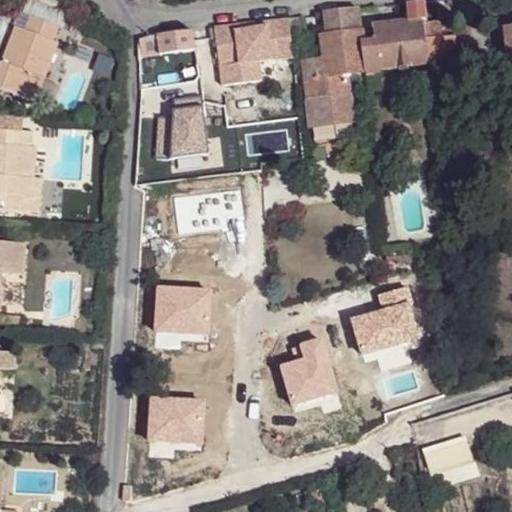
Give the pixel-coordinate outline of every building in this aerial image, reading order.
[(425,27),(423,6),(404,7),(406,25),(370,31),(371,48),(361,50),(363,75),(429,68),(425,27)] [(339,79),(363,75),(361,50),(357,13),(322,18),(326,40),(318,41),(322,63),(324,81),(339,79)] [(24,20),(19,35),(46,45),(52,30),(24,20)] [(271,42),(273,54),(287,51),(283,22),(269,24),(271,42)] [(252,27),(254,45),(271,42),(269,24),(252,27)] [(437,25),(425,27),(429,68),(445,65),(444,42),(439,43),(437,25)] [(220,90),(249,86),(246,66),(257,64),(256,57),(254,45),(252,27),(212,32),(220,90)] [(46,45),(19,35),(9,31),(0,55),(0,92),(30,104),(52,47),(46,45)] [(137,44),(138,60),(193,53),(191,34),(150,39),(150,36),(144,37),(140,40),(137,44)] [(340,82),(339,79),(324,81),(322,63),(302,67),(302,76),(299,76),(302,106),(343,102),(342,82),(340,82)] [(249,86),(260,85),(257,64),(246,66),(249,86)] [(174,160),(209,153),(201,99),(176,102),(176,113),(174,152),(174,160)] [(345,130),(343,102),(302,106),(306,134),(345,130)] [(0,212),(25,215),(28,180),(31,149),(26,149),(27,135),(0,132),(0,212)] [(37,181),(28,180),(25,215),(34,215),(37,181)] [(237,189),(174,196),(179,238),(242,230),(237,189)] [(0,274),(18,276),(20,247),(0,245),(0,274)] [(213,290),(157,286),(153,331),(209,335),(213,290)] [(407,288),(378,295),(382,308),(350,319),(362,355),(422,339),(407,288)] [(16,321),(0,319),(0,327),(15,328),(16,321)] [(326,336),(300,343),(304,357),(280,365),(291,405),(339,390),(326,336)] [(0,354),(0,370),(10,371),(11,355),(0,354)] [(206,401),(149,401),(148,444),(206,444),(206,401)] [(459,450),(418,462),(422,485),(437,480),(440,493),(469,484),(459,450)] [(57,453),(46,452),(46,461),(56,462),(57,453)] [(322,492),(302,498),(306,511),(321,511),(327,510),(322,492)]
